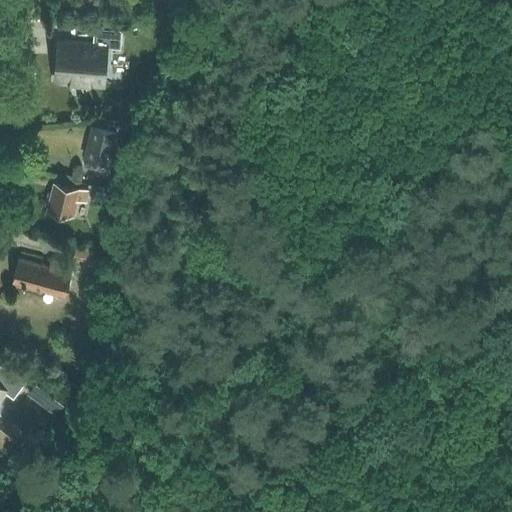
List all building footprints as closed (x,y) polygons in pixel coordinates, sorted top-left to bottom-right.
[(167,0),(166,5),(182,11),(185,0),(167,0)] [(93,40),(56,37),(53,83),(105,87),(108,47),(120,48),(121,29),(94,27),(93,40)] [(85,165),(105,169),(106,164),(109,165),(117,132),(93,126),(85,159),(87,160),(85,165)] [(85,202),(88,192),(55,183),(48,209),(73,215),(77,200),(85,202)] [(75,247),(71,261),(92,268),(96,254),(75,247)] [(12,283),(65,297),(73,264),(51,259),(50,265),(19,257),(12,283)] [(88,270),(85,281),(99,285),(102,274),(88,270)] [(0,397),(2,395),(4,393),(13,400),(23,388),(25,385),(0,366),(0,397)] [(36,382),(27,393),(36,400),(45,389),(36,382)]
